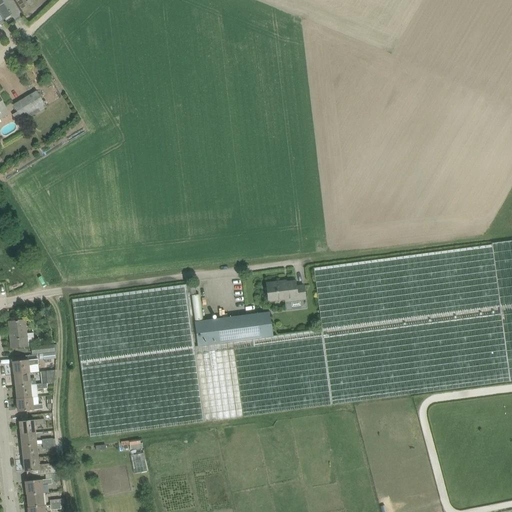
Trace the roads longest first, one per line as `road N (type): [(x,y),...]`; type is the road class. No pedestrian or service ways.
road 1 (residential): [(0,304),(511,234)]
road 2 (track): [(45,293),(60,332),(58,440),(70,511)]
